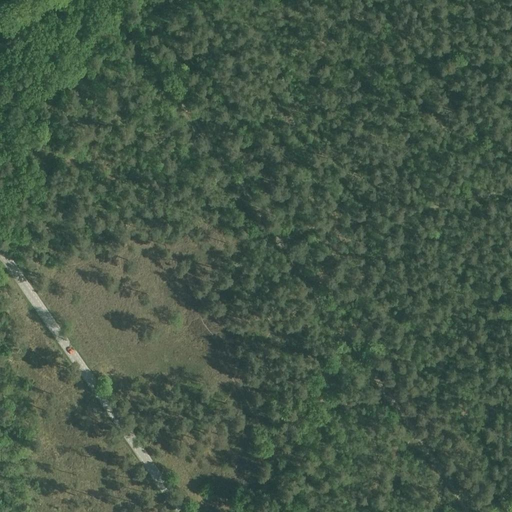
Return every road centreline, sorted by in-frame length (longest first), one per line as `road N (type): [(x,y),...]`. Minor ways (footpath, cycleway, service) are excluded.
road 1 (track): [(467,511),(128,26),(119,0)]
road 2 (unclassified): [(179,511),(0,259)]
